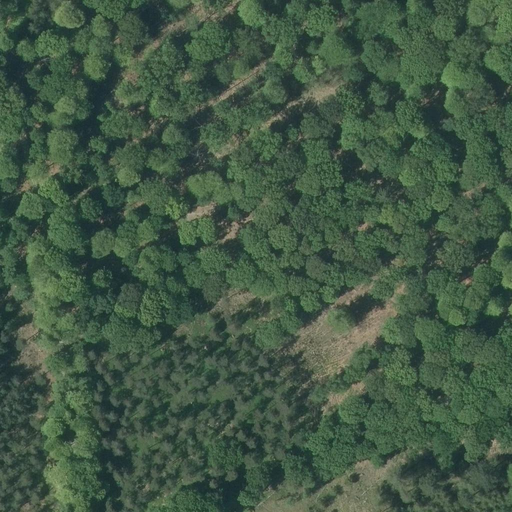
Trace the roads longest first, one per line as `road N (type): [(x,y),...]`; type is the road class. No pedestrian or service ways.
road 1 (track): [(78,511),(53,248),(0,78)]
road 2 (track): [(511,372),(220,511)]
